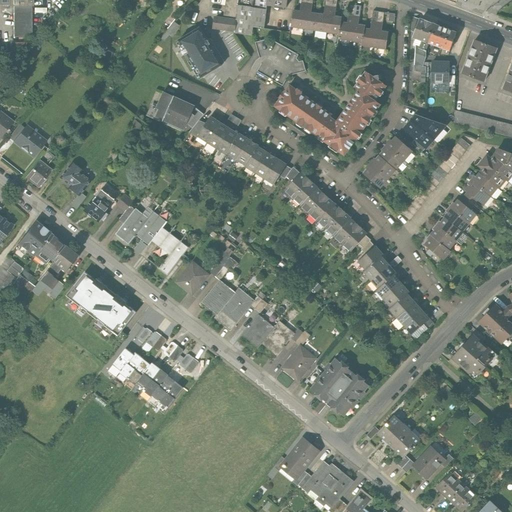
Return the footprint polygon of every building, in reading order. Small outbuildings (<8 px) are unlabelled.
[(225,0),(222,18),(235,20),(237,6),(238,0),(225,0)] [(290,27),(303,29),(306,0),(301,0),(300,11),(293,10),(290,27)] [(306,0),(303,29),(315,30),(317,14),(311,13),(312,0),(306,0)] [(325,0),(324,14),(317,14),(315,30),(327,32),(331,0),(325,0)] [(336,0),(331,0),(327,32),(339,34),(340,22),(341,17),(334,16),(336,0)] [(31,37),(31,5),(13,5),(14,37),(31,37)] [(237,6),(235,20),(233,33),(251,36),(252,27),(263,29),(266,10),(237,6)] [(348,23),(340,22),(339,34),(338,39),(350,41),(355,7),(350,6),(348,23)] [(350,41),(362,42),(364,28),(364,25),(358,24),(360,7),(355,7),(350,41)] [(370,29),(364,28),(362,42),(361,45),(373,47),(378,13),(373,12),(370,29)] [(384,14),(378,13),(373,47),(385,49),(388,32),(381,31),(384,14)] [(212,30),(233,33),(235,20),(222,18),(214,16),(212,30)] [(411,31),(416,30),(421,18),(417,17),(411,17),(411,31)] [(413,37),(422,40),(419,47),(426,50),(429,43),(436,25),(421,18),(416,30),(413,37)] [(173,21),(159,38),(162,41),(169,34),(170,35),(178,25),(173,21)] [(456,32),(436,25),(429,43),(449,50),(456,32)] [(86,33),(92,36),(95,29),(89,26),(86,33)] [(199,28),(178,41),(183,50),(181,51),(188,62),(190,61),(200,78),(222,65),(199,28)] [(475,41),(462,74),(483,82),(497,49),(475,41)] [(426,56),(426,50),(419,47),(416,46),(413,71),(426,74),(426,66),(422,65),(426,56)] [(449,63),(431,63),(431,83),(449,83),(449,76),(449,63)] [(511,66),(503,89),(511,92),(511,66)] [(356,88),(361,91),(376,101),(387,86),(367,73),(356,88)] [(381,105),(376,101),(361,91),(355,100),(338,124),(331,119),(332,117),(316,106),(295,92),(288,87),(275,107),(311,132),(310,133),(315,136),(317,133),(329,140),(327,144),(346,157),(357,140),(381,105)] [(155,117),(162,120),(172,97),(162,92),(155,108),(158,109),(155,117)] [(194,114),(191,111),(193,106),(172,97),(162,120),(183,130),(186,124),(194,114)] [(203,115),(193,106),(191,111),(194,114),(186,124),(192,128),(199,120),(203,115)] [(511,137),(511,124),(455,110),(454,122),(511,137)] [(231,113),(227,123),(238,128),(242,118),(231,113)] [(0,114),(0,138),(0,139),(12,124),(0,114)] [(413,116),(407,124),(430,142),(442,126),(413,116)] [(198,137),(207,143),(220,123),(210,117),(206,123),(198,137)] [(188,132),(198,137),(206,123),(199,120),(192,128),(188,132)] [(134,121),(129,128),(136,133),(141,126),(134,121)] [(8,137),(15,142),(25,128),(19,123),(8,137)] [(207,143),(216,149),(229,128),(220,123),(207,143)] [(424,150),(430,142),(407,124),(401,132),(424,150)] [(25,128),(15,142),(34,157),(46,141),(27,126),(25,128)] [(238,134),(229,128),(216,149),(226,155),(226,154),(238,134)] [(226,154),(236,160),(249,139),(239,133),(238,134),(226,154)] [(395,137),(387,147),(403,160),(411,151),(395,137)] [(462,138),(400,213),(410,220),(471,146),(462,138)] [(259,145),(249,139),(236,160),(246,166),(258,147),(259,145)] [(245,167),(254,173),(267,153),(258,147),(246,166),(245,167)] [(387,147),(379,156),(395,169),(403,160),(387,147)] [(511,153),(497,148),(494,155),(511,170),(511,153)] [(277,158),(267,153),(254,173),(264,179),(277,158)] [(507,181),(511,175),(511,170),(494,155),(491,159),(486,155),(482,160),(506,180),(507,181)] [(379,156),(371,165),(387,178),(395,169),(379,156)] [(286,164),(277,158),(264,179),(273,185),(279,176),(286,166),(286,164)] [(499,188),(506,180),(482,160),(478,165),(483,169),(480,173),(497,187),(499,188)] [(39,161),(26,178),(38,188),(52,171),(39,161)] [(83,170),(74,161),(61,178),(72,186),(70,190),(79,198),(90,182),(79,174),(83,170)] [(379,187),(387,178),(371,165),(363,174),(379,187)] [(291,169),(286,166),(279,176),(285,179),(286,177),(291,169)] [(286,177),(293,183),(301,175),(302,174),(293,166),(291,169),(286,177)] [(474,177),(471,181),(490,196),(497,187),(480,173),(476,178),(474,177)] [(285,192),(293,199),(309,183),(301,175),(293,183),(285,192)] [(483,205),(490,196),(471,181),(468,185),(470,186),(466,191),(467,192),(477,200),(483,205)] [(293,199),(301,207),(317,190),(309,183),(293,199)] [(301,207),(309,214),(325,197),(317,190),(301,207)] [(467,192),(459,201),(469,209),(477,200),(467,192)] [(118,204),(127,211),(130,206),(133,202),(124,195),(118,204)] [(95,197),(84,210),(98,222),(101,219),(103,220),(107,215),(105,213),(109,208),(95,197)] [(309,214),(318,222),(333,205),(325,197),(309,214)] [(453,203),(450,207),(469,223),(476,214),(469,209),(459,201),(458,199),(454,204),(453,203)] [(318,222),(326,229),(341,212),(333,205),(318,222)] [(119,221),(124,224),(135,210),(130,206),(127,211),(119,221)] [(448,213),(445,217),(462,231),(469,223),(450,207),(446,212),(448,213)] [(136,209),(135,210),(124,224),(116,235),(128,244),(135,235),(148,218),(136,209)] [(153,212),(148,218),(135,235),(149,245),(152,241),(162,228),(166,222),(153,212)] [(326,229),(334,237),(349,220),(341,212),(326,229)] [(0,241),(12,227),(0,217),(0,241)] [(439,221),(436,225),(455,240),(462,231),(445,217),(441,222),(439,221)] [(334,237),(342,244),(357,227),(349,220),(334,237)] [(33,257),(40,250),(51,235),(36,222),(24,237),(18,245),(33,257)] [(434,230),(430,235),(447,249),(455,240),(436,225),(433,229),(434,230)] [(366,235),(357,227),(342,244),(350,252),(358,243),(366,235)] [(189,248),(162,228),(152,241),(169,255),(159,268),(168,275),(189,248)] [(250,234),(246,239),(250,243),(255,238),(250,234)] [(49,258),(54,262),(66,246),(51,235),(40,250),(35,256),(45,264),(49,258)] [(130,243),(135,247),(141,239),(136,235),(130,243)] [(358,243),(363,248),(370,241),(371,240),(366,235),(358,243)] [(448,250),(447,249),(430,235),(427,239),(429,240),(425,245),(429,249),(433,251),(441,258),(448,250)] [(361,250),(366,255),(375,246),(370,241),(363,248),(361,250)] [(79,256),(66,246),(54,262),(62,268),(66,272),(79,256)] [(358,262),(365,270),(381,256),(383,254),(375,246),(366,255),(358,262)] [(228,247),(224,252),(229,256),(233,251),(228,247)] [(238,263),(229,256),(224,252),(222,250),(214,260),(218,263),(222,267),(215,276),(219,279),(220,280),(230,268),(232,270),(238,263)] [(363,272),(371,281),(388,265),(381,256),(365,270),(363,272)] [(193,261),(176,281),(192,295),(209,274),(193,261)] [(23,268),(14,262),(7,271),(11,274),(16,278),(22,269),(23,268)] [(55,277),(62,268),(54,262),(35,286),(31,291),(37,296),(43,289),(55,298),(65,286),(55,277)] [(218,263),(210,272),(215,276),(222,267),(218,263)] [(396,273),(388,265),(371,281),(378,289),(394,275),(396,273)] [(21,303),(31,291),(35,286),(29,281),(32,277),(22,269),(16,278),(7,289),(6,291),(21,303)] [(66,297),(92,317),(112,291),(86,271),(66,297)] [(16,278),(11,274),(2,285),(7,289),(16,278)] [(376,291),(384,299),(401,283),(394,275),(378,289),(376,291)] [(201,301),(217,313),(234,292),(220,280),(219,279),(201,301)] [(315,281),(310,287),(316,291),(321,285),(315,281)] [(409,292),(401,283),(384,299),(391,308),(407,294),(409,292)] [(238,287),(234,292),(217,313),(214,317),(230,330),(250,305),(255,300),(238,287)] [(138,311),(112,291),(92,317),(118,337),(138,311)] [(389,310),(397,318),(414,302),(407,294),(391,308),(389,310)] [(250,305),(255,309),(263,299),(258,296),(255,300),(250,305)] [(268,304),(263,299),(255,309),(260,313),(268,304)] [(397,318),(404,326),(422,310),(414,302),(397,318)] [(478,324),(502,345),(511,333),(511,323),(507,319),(511,314),(511,313),(506,307),(502,312),(495,306),(478,324)] [(429,318),(422,310),(404,326),(412,334),(429,318)] [(258,348),(261,343),(274,327),(258,315),(242,335),(258,348)] [(279,321),(274,327),(261,343),(277,356),(291,338),(295,334),(279,321)] [(137,339),(143,343),(152,332),(146,327),(137,339)] [(291,338),(295,342),(303,332),(299,329),(295,334),(291,338)] [(305,330),(303,332),(295,342),(300,346),(301,346),(311,334),(305,330)] [(156,332),(154,333),(146,343),(152,347),(157,351),(159,351),(166,342),(166,339),(156,332)] [(462,364),(475,376),(495,353),(474,333),(453,356),(462,364)] [(164,352),(164,354),(174,361),(176,361),(183,352),(182,350),(173,342),(171,343),(164,352)] [(148,353),(152,347),(146,343),(142,348),(148,353)] [(316,358),(301,346),(300,346),(283,367),(299,380),(316,358)] [(113,365),(121,372),(134,355),(126,349),(113,365)] [(120,373),(128,379),(144,359),(136,353),(134,355),(121,372),(120,373)] [(180,363),(180,366),(189,373),(192,373),(199,364),(198,361),(189,354),(186,354),(180,363)] [(458,369),(462,364),(453,356),(449,361),(458,369)] [(335,357),(311,387),(344,414),(368,383),(335,357)] [(136,385),(137,383),(151,366),(144,359),(128,379),(136,385)] [(153,364),(151,366),(137,383),(145,389),(160,369),(153,364)] [(151,397),(152,396),(168,376),(160,369),(145,389),(144,391),(151,397)] [(176,382),(168,376),(152,396),(160,402),(176,382)] [(183,388),(176,382),(160,402),(168,408),(183,388)] [(476,413),(469,419),(475,424),(481,418),(476,413)] [(377,434),(386,442),(403,424),(394,416),(380,431),(377,434)] [(386,442),(394,450),(411,432),(403,424),(386,442)] [(371,440),(377,434),(380,431),(376,427),(367,436),(371,440)] [(420,440),(411,432),(394,450),(403,458),(406,455),(420,440)] [(496,444),(502,450),(509,442),(503,437),(496,444)] [(287,460),(282,466),(296,477),(302,469),(318,449),(305,438),(287,460)] [(415,463),(412,466),(426,479),(441,463),(445,459),(431,446),(415,463)] [(449,454),(445,459),(441,463),(445,467),(454,458),(449,454)] [(406,472),(412,466),(415,463),(406,455),(403,458),(398,464),(406,472)] [(272,479),(282,466),(287,460),(282,456),(267,475),(272,479)] [(310,489),(318,496),(340,469),(332,463),(329,465),(324,460),(311,476),(302,487),(308,492),(310,489)] [(297,485),(298,484),(307,473),(302,469),(296,477),(292,481),(297,485)] [(353,480),(340,469),(318,496),(316,500),(323,506),(326,503),(331,507),(339,498),(353,480)] [(437,487),(445,496),(460,481),(451,472),(437,487)] [(311,476),(307,473),(298,484),(302,487),(311,476)] [(450,499),(454,504),(468,489),(460,481),(445,496),(450,499)] [(477,497),(468,489),(454,504),(463,511),(477,497)] [(370,511),(364,507),(370,499),(359,490),(347,505),(341,511),(370,511)] [(442,508),(450,499),(445,496),(438,504),(442,508)] [(331,507),(329,510),(330,511),(341,511),(347,505),(339,498),(331,507)] [(481,511),(500,511),(490,503),(481,511)]
